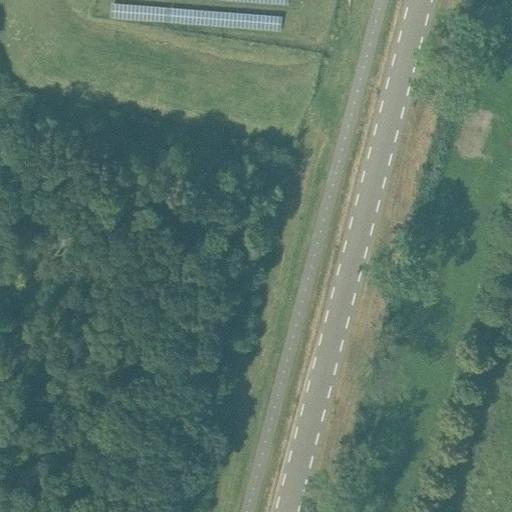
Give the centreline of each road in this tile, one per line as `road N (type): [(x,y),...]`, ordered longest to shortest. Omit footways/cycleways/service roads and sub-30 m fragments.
road 1 (tertiary): [(285,511),(419,0)]
road 2 (unknown): [(436,511),(511,249)]
